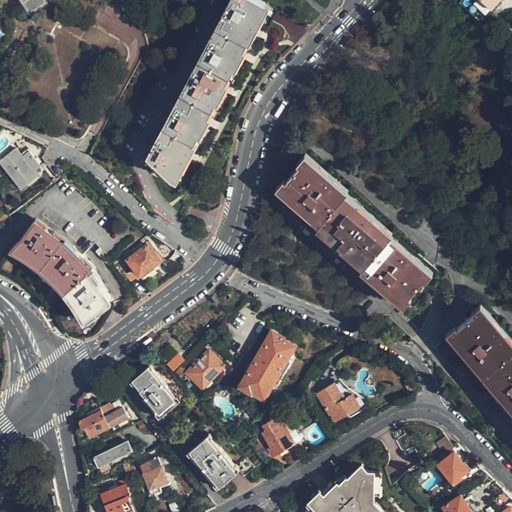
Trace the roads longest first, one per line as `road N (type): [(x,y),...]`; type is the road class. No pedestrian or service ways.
road 1 (secondary): [(362,0),(271,99),(255,133),(240,211),(212,267)]
road 2 (unclassified): [(430,410),(426,378),(409,353),(236,275)]
road 3 (tertiary): [(430,410),(394,413),(220,511)]
road 4 (unknown): [(228,508),(98,351)]
road 5 (unclassified): [(212,267),(52,147)]
road 6 (secondary): [(212,267),(56,384)]
